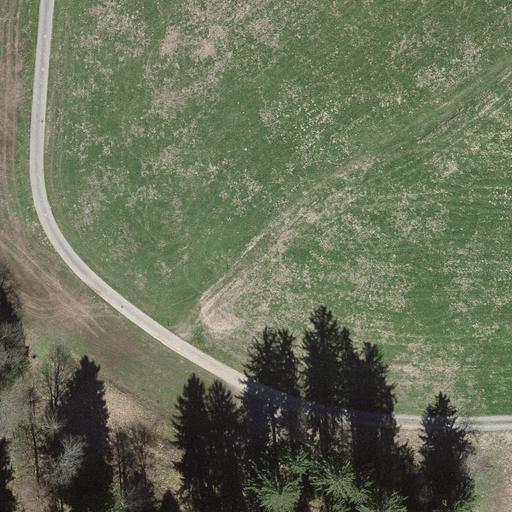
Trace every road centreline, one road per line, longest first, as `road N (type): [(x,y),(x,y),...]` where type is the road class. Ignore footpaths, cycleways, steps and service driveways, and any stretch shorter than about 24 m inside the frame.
road 1 (track): [(511,424),(404,428),(268,400),(145,326),(82,274),(48,220),(38,185),(47,0)]
road 2 (track): [(511,75),(449,124),(320,186),(220,314),(175,345)]
